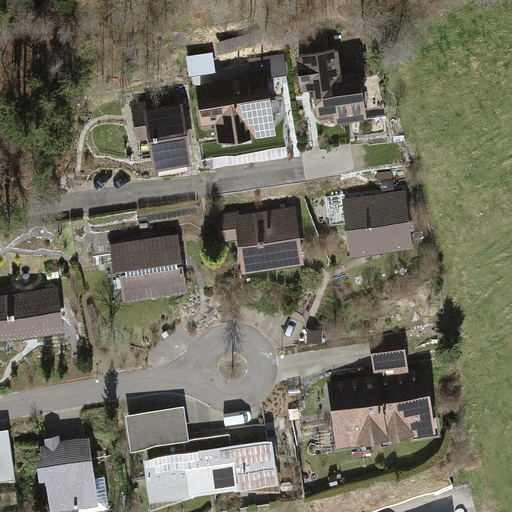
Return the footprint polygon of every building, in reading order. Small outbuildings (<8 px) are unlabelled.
[(311,120),(358,115),(353,69),(336,71),(334,50),(329,51),(327,34),(299,38),(301,54),(290,55),(294,87),(307,86),(311,120)] [(253,74),(191,81),(198,139),(214,137),(215,147),(251,143),(250,133),(269,130),(267,120),(278,119),(276,98),(265,99),(263,86),(287,83),(284,58),(251,62),(253,74)] [(146,167),(185,161),(176,104),(155,108),(154,99),(127,103),(133,143),(142,142),(146,167)] [(409,247),(402,192),(346,199),(345,196),(323,199),(326,228),(342,227),(345,255),(409,247)] [(300,263),(294,208),(237,215),(237,212),(214,215),(218,244),(233,242),(237,270),(300,263)] [(116,270),(121,303),(185,294),(177,234),(91,246),(94,261),(100,260),(101,272),(116,270)] [(54,286),(0,294),(0,340),(21,337),(21,342),(36,340),(36,335),(61,331),(54,286)] [(369,345),(374,377),(382,439),(407,435),(408,441),(434,437),(424,370),(405,372),(401,340),(369,345)] [(359,442),(382,439),(374,377),(322,384),(332,452),(359,448),(359,442)] [(207,487),(201,437),(183,439),(179,408),(121,415),(125,450),(136,449),(142,500),(187,494),(186,489),(207,487)] [(223,434),(201,437),(207,487),(226,485),(226,488),(270,483),(267,462),(275,461),(270,425),(254,427),(253,414),(231,416),(233,429),(223,430),(223,434)] [(40,444),(35,444),(37,454),(28,455),(32,478),(40,477),(45,510),(73,506),(73,511),(103,511),(110,511),(104,477),(91,479),(85,437),(54,442),(53,435),(39,437),(40,444)] [(0,470),(8,469),(5,452),(0,452),(0,470)]
